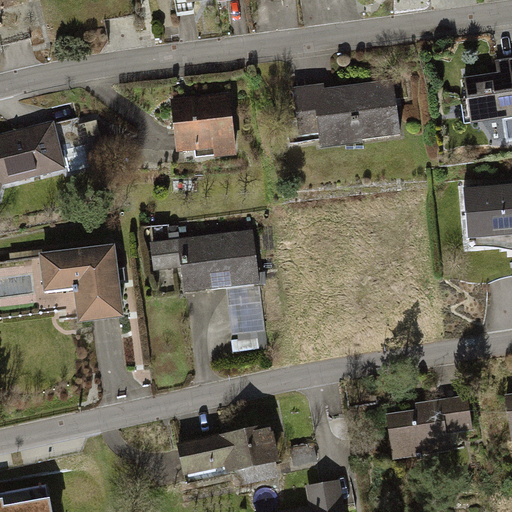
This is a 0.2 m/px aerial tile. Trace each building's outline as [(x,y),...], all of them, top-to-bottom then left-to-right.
[(507,76),(478,82),(486,126),(511,121),(511,63),(505,65),(507,76)] [(333,86),(303,89),(309,138),(331,136),(332,150),(408,142),(401,83),(333,91),(333,86)] [(239,95),(179,102),(185,155),(224,150),(225,160),(247,158),(239,95)] [(61,123),(0,137),(0,205),(7,207),(13,189),(73,175),(61,123)] [(511,238),(511,188),(469,192),(472,242),(511,238)] [(260,228),(157,243),(162,273),(190,269),(194,294),(268,283),(260,228)] [(127,244),(48,255),(54,293),(88,288),(94,328),(138,321),(127,244)] [(425,411),(394,415),(401,465),(462,456),(459,439),(485,435),(480,397),(424,405),(425,411)] [(283,425),(187,445),(194,478),(236,469),(240,490),(294,479),(283,425)] [(315,510),(304,511),(347,511),(343,484),(311,489),(315,510)] [(52,511),(48,488),(0,497),(0,511),(52,511)]
